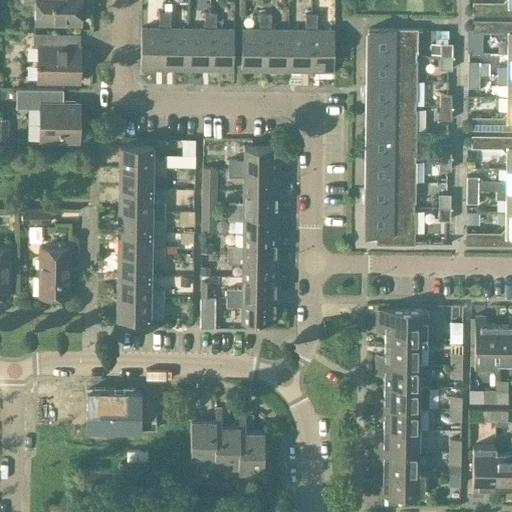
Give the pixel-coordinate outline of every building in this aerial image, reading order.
[(50,22),(79,22),(79,0),(22,0),(22,2),(34,3),(34,20),(50,21),(50,22)] [(511,0),(504,0),(476,0),(475,0),(474,0),(474,11),(511,11),(511,0)] [(159,9),(159,17),(171,17),(171,9),(165,9),(159,9)] [(305,11),(305,19),(317,20),(317,12),(311,12),(305,11)] [(140,66),(140,67),(164,67),(164,25),(170,25),(171,17),(159,17),(159,25),(141,25),(140,66)] [(187,26),(187,67),(210,68),(210,26),(216,26),(216,18),(205,17),(204,26),(187,26)] [(509,52),(511,51),(511,19),(474,18),(474,31),(475,31),(475,29),(504,30),(510,36),(509,52)] [(242,26),(241,68),(265,68),(265,27),(271,27),(271,19),(260,19),(259,27),(242,26)] [(288,27),(287,69),(310,69),(311,28),(317,28),(317,20),(305,19),(305,28),(288,27)] [(164,25),(164,67),(187,67),(187,26),(170,25),(164,25)] [(210,26),(210,68),(233,68),(234,26),(216,26),(210,26)] [(265,27),(265,68),(287,69),(288,27),(271,27),(265,27)] [(368,53),(416,54),(417,29),(423,29),(423,27),(369,27),(368,53)] [(311,28),(310,69),(334,69),(334,28),(317,28),(311,28)] [(79,81),(80,44),(68,44),(69,32),(32,31),(32,45),(38,45),(37,80),(79,81)] [(440,54),(452,54),(452,41),(441,41),(440,54)] [(511,73),(511,51),(509,52),(509,65),(498,65),(498,73),(511,73)] [(416,79),(416,54),(368,53),(368,78),(416,79)] [(452,67),(452,54),(440,54),(440,67),(452,67)] [(468,73),(480,73),(480,59),(468,59),(468,73)] [(480,86),(480,73),(468,73),(468,86),(480,86)] [(509,95),(511,94),(511,73),(498,73),(498,81),(510,81),(509,95)] [(368,78),(367,103),(415,104),(416,79),(368,78)] [(78,139),(78,101),(63,101),(63,87),(16,87),(16,106),(39,106),(39,139),(78,139)] [(440,105),(451,105),(452,91),(440,91),(440,105)] [(511,94),(509,95),(508,110),(503,116),(474,116),(474,114),(473,114),(472,127),(511,127),(511,94)] [(415,104),(367,103),(367,129),(415,130),(415,104)] [(451,118),(451,105),(440,105),(439,118),(451,118)] [(0,143),(8,144),(9,118),(0,118),(0,143)] [(415,130),(367,129),(367,154),(415,155),(415,130)] [(508,167),(511,166),(511,134),(472,134),(472,147),(473,147),(473,145),(502,145),(508,151),(508,167)] [(439,155),(451,155),(451,142),(439,142),(439,155)] [(119,143),(118,165),(165,166),(165,158),(152,157),(152,143),(119,143)] [(227,166),(279,167),(279,145),(243,144),(243,158),(227,157),(227,166)] [(414,180),(415,155),(367,154),(366,179),(414,180)] [(450,168),(451,155),(439,155),(439,168),(450,168)] [(164,174),(165,166),(118,165),(118,187),(152,187),(152,173),(164,174)] [(279,167),(227,166),(227,175),(243,175),(243,188),(278,189),(279,167)] [(511,188),(511,166),(508,167),(507,180),(497,180),(496,188),(511,188)] [(202,167),(202,189),(216,189),(217,167),(202,167)] [(466,188),(478,188),(478,175),(467,175),(466,188)] [(414,180),(366,179),(366,205),(414,205),(414,180)] [(152,201),(152,187),(118,187),(118,209),(164,209),(164,201),(152,201)] [(278,189),(243,188),(242,201),(228,200),(227,209),(278,210),(278,189)] [(478,201),(478,188),(466,188),(466,201),(478,201)] [(507,210),(511,210),(511,188),(496,188),(496,197),(508,197),(507,210)] [(216,210),(216,189),(202,189),(201,210),(216,210)] [(438,206),(450,206),(450,193),(438,192),(438,206)] [(178,195),(178,209),(194,209),(194,196),(178,195)] [(413,241),(414,205),(366,205),(365,231),(378,231),(378,240),(377,240),(377,241),(413,241)] [(49,220),(50,207),(21,206),(21,219),(49,220)] [(450,219),(450,206),(438,206),(438,219),(450,219)] [(164,217),(164,209),(118,209),(117,230),(151,230),(151,217),(164,217)] [(242,218),(242,231),(277,232),(278,210),(227,209),(227,218),(242,218)] [(216,232),(216,210),(201,210),(201,232),(216,232)] [(511,210),(507,210),(507,226),(501,232),(467,231),(467,229),(466,229),(465,241),(463,241),(464,242),(511,242),(511,210)] [(151,244),(151,230),(117,230),(117,251),(163,252),(163,244),(151,244)] [(277,232),(242,231),(241,244),(227,244),(226,253),(277,254),(277,232)] [(200,243),(200,253),(212,253),(212,243),(200,243)] [(0,292),(8,293),(9,246),(0,246),(0,292)] [(68,293),(68,246),(39,246),(38,293),(68,293)] [(117,273),(150,273),(151,260),(163,260),(163,252),(117,251),(117,273)] [(277,254),(226,253),(226,261),(242,261),(242,274),(276,275),(277,254)] [(200,266),(200,275),(209,275),(210,267),(200,266)] [(150,287),(150,273),(117,273),(116,295),(163,295),(163,287),(150,287)] [(276,275),(242,274),(241,287),(227,287),(227,296),(276,297),(276,275)] [(180,276),(180,286),(190,286),(191,277),(180,276)] [(200,293),(200,294),(209,294),(209,280),(200,280),(200,293)] [(163,295),(116,295),(116,316),(150,317),(150,303),(163,303),(163,295)] [(213,311),(214,295),(200,295),(200,311),(213,311)] [(275,319),(276,297),(227,296),(214,296),(214,304),(241,305),(241,318),(275,319)] [(419,342),(419,343),(426,343),(426,308),(376,307),(377,329),(384,329),(384,341),(419,342)] [(496,358),(496,323),(484,323),(484,315),(474,314),(474,365),(497,365),(497,359),(496,358)] [(508,323),(496,323),(496,358),(497,359),(497,365),(504,365),(504,359),(511,358),(511,315),(509,315),(508,323)] [(451,342),(462,342),(462,321),(452,321),(451,342)] [(419,342),(384,341),(384,353),(376,353),(376,363),(419,364),(419,343),(419,342)] [(450,364),(462,364),(462,352),(451,352),(450,364)] [(419,364),(376,363),(376,373),(384,373),(384,385),(419,385),(419,364)] [(461,376),(462,364),(450,364),(450,376),(461,376)] [(419,385),(384,385),(383,397),(376,397),(375,406),(418,407),(419,385)] [(154,429),(154,404),(140,404),(140,389),(85,388),(85,429),(139,430),(139,428),(154,429)] [(483,401),(495,401),(495,390),(483,390),(483,401)] [(495,390),(495,401),(507,401),(508,390),(495,390)] [(450,407),(461,407),(461,395),(450,395),(450,407)] [(213,464),(238,464),(238,424),(215,424),(215,419),(220,419),(220,407),(214,406),(214,419),(214,459),(213,464)] [(418,407),(375,406),(375,416),(383,416),(383,428),(418,429),(418,407)] [(229,419),(229,407),(220,407),(220,419),(229,419)] [(461,420),(461,407),(450,407),(450,420),(461,420)] [(495,420),(495,409),(483,409),(483,420),(495,420)] [(507,409),(495,409),(495,420),(507,420),(507,409)] [(263,443),(263,430),(239,430),(239,425),(245,425),(245,412),(238,412),(238,424),(238,464),(237,470),(263,470),(263,468),(263,455),(263,443)] [(252,425),(253,412),(245,412),(245,425),(252,425)] [(189,458),(214,459),(214,419),(190,418),(189,458)] [(418,429),(383,428),(383,440),(375,440),(375,450),(418,450),(418,429)] [(272,430),(263,430),(263,443),(272,443),(272,430)] [(449,451),(460,451),(460,439),(449,438),(449,451)] [(272,443),(263,443),(263,455),(271,455),(272,443)] [(494,451),(495,452),(495,445),(472,445),(472,495),(482,495),(482,487),(494,487),(494,451)] [(126,461),(146,461),(145,450),(126,451),(126,461)] [(382,459),(382,471),(417,472),(417,471),(418,450),(375,450),(374,459),(382,459)] [(460,463),(460,451),(449,451),(449,463),(460,463)] [(494,451),(494,487),(506,487),(506,495),(511,495),(511,451),(495,452),(494,451)] [(271,455),(263,455),(263,468),(271,468),(271,455)] [(263,468),(263,470),(262,480),(271,480),(271,468),(263,468)] [(424,471),(417,471),(417,472),(382,471),(382,483),(374,483),(373,493),(424,494),(424,471)] [(460,485),(460,472),(449,472),(449,485),(460,485)]
